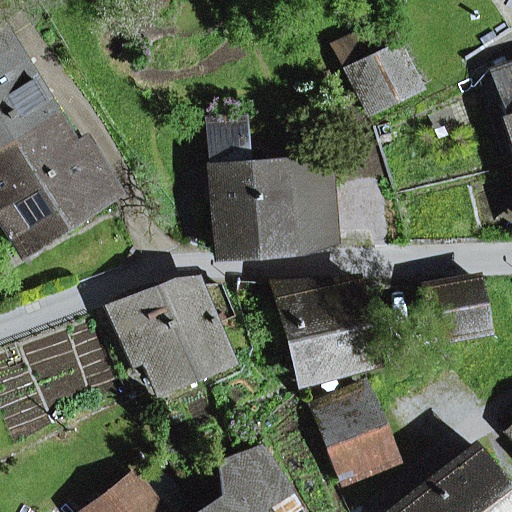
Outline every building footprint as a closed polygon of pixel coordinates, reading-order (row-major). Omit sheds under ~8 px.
[(434,0),(423,0),(389,17),(420,80),(464,59),(434,0)] [(381,23),(347,40),(358,63),(393,46),(381,23)] [(117,195),(88,147),(73,155),(3,39),(0,40),(0,221),(19,254),(117,195)] [(418,85),(398,44),(393,46),(358,63),(342,71),(363,112),(418,85)] [(511,66),(493,73),(508,119),(511,117),(511,66)] [(209,125),(215,253),(328,245),(324,160),(243,166),(242,122),(209,125)] [(420,289),(432,342),(483,332),(473,280),(420,289)] [(218,285),(192,287),(189,281),(174,283),(107,310),(129,360),(143,354),(156,386),(222,360),(208,325),(230,317),(218,285)] [(299,381),(374,363),(354,282),(276,283),(299,381)] [(360,386),(308,408),(323,449),(375,427),(360,386)] [(337,484),(389,464),(375,427),(323,449),(337,484)] [(223,470),(216,511),(249,511),(247,507),(259,501),(286,487),(262,448),(223,470)] [(475,450),(393,511),(474,511),(505,489),(475,450)] [(81,511),(171,511),(186,502),(153,458),(81,511)] [(511,511),(511,498),(505,489),(474,511),(511,511)] [(249,511),(266,511),(259,501),(247,507),(249,511)]
